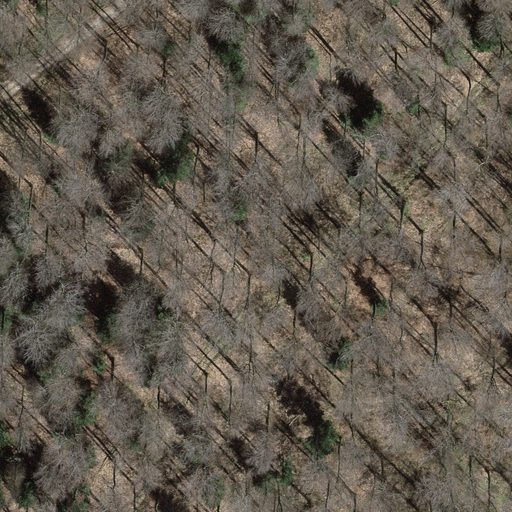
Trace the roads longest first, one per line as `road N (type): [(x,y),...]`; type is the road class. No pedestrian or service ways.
road 1 (track): [(127,511),(174,469),(281,419),(440,391),(475,379),(511,350)]
road 2 (track): [(0,94),(124,0)]
